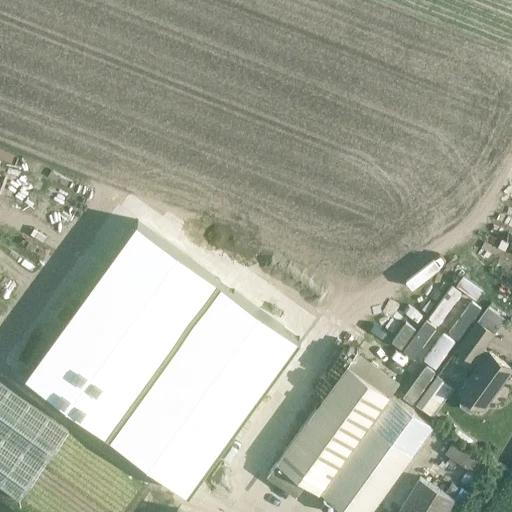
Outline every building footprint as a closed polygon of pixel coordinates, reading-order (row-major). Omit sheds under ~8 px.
[(138,220),(26,374),(135,453),(189,492),(254,403),(301,338),(138,220)] [(461,273),(456,283),(478,293),(482,283),(461,273)] [(448,281),(429,316),(440,322),(460,288),(448,281)] [(459,337),(481,304),(471,297),(448,329),(459,337)] [(477,319),(476,318),(455,349),(477,364),(458,390),(463,394),(459,399),(460,404),(470,411),(474,411),(478,405),(483,408),(511,369),(511,366),(485,346),(505,317),(488,304),(477,319)] [(412,355),(437,323),(414,306),(390,338),(412,355)] [(442,330),(425,357),(436,365),(454,337),(442,330)] [(297,495),(307,481),(317,489),(321,492),(392,394),(347,363),(267,474),(297,495)] [(422,363),(407,390),(418,396),(433,370),(422,363)] [(431,412),(453,385),(437,372),(415,400),(431,412)] [(347,511),(370,511),(413,454),(434,425),(392,394),(321,492),(336,503),(347,511)] [(37,511),(127,511),(147,482),(65,427),(17,499),(37,511)] [(445,452),(477,473),(485,461),(454,440),(445,452)] [(419,476),(396,511),(445,511),(455,498),(419,476)]
